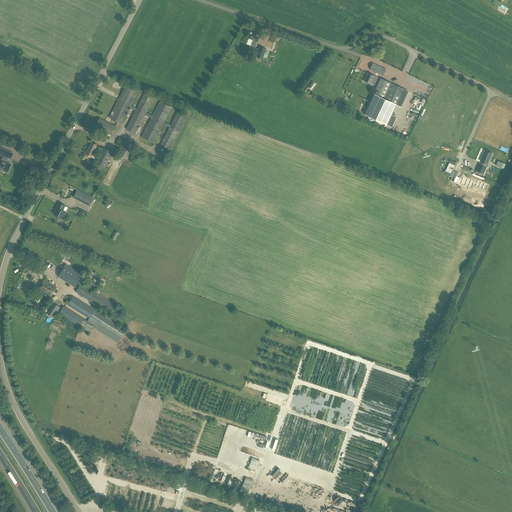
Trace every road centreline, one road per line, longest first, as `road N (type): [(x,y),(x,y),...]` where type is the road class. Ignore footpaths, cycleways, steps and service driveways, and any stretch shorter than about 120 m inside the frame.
road 1 (tertiary): [(0,283),(26,215),(140,0)]
road 2 (residential): [(297,36),(330,48),(385,36),(490,90)]
road 3 (tertiary): [(78,511),(19,416),(0,358)]
